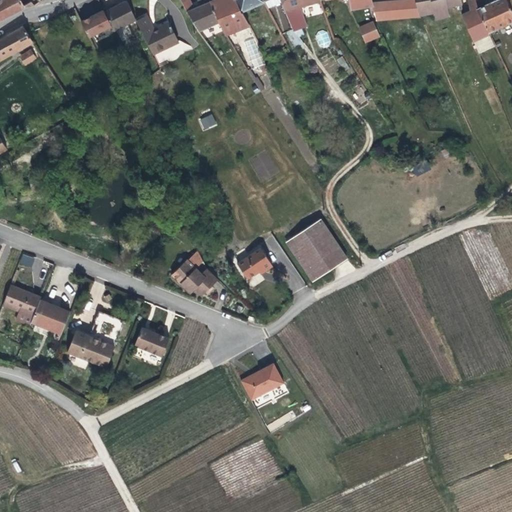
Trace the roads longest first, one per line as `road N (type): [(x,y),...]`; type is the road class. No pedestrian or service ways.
road 1 (residential): [(0,230),(259,333),(90,424)]
road 2 (track): [(511,219),(483,220),(394,257),(259,333)]
